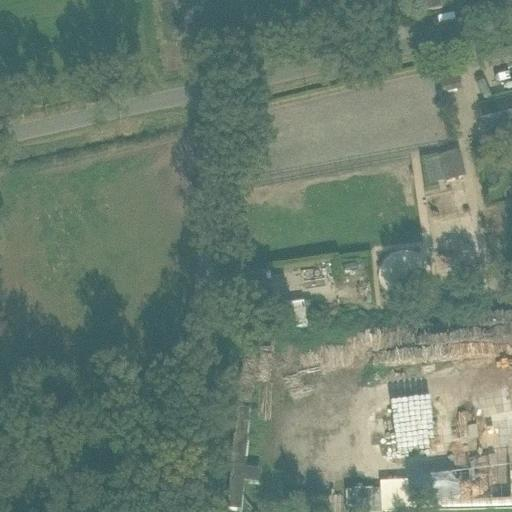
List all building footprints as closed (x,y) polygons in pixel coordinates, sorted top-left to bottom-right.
[(412,0),(415,15),(453,9),(451,0),(412,0)] [(484,97),(511,94),(511,91),(510,72),(482,75),(484,97)] [(511,99),(480,108),(488,140),(511,134),(511,99)] [(438,156),(445,183),(466,178),(460,151),(438,156)] [(486,175),(485,181),(490,186),(497,183),(498,177),(493,172),(486,175)] [(275,328),(304,328),(304,305),(275,305),(275,328)] [(278,380),(335,377),(334,348),(277,351),(278,380)] [(379,511),(380,490),(344,490),(343,511),(379,511)]
